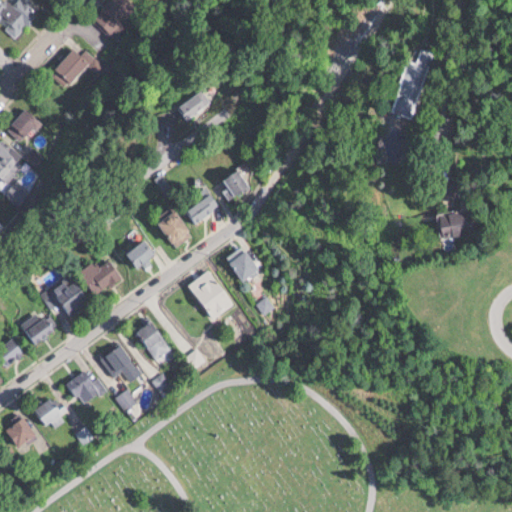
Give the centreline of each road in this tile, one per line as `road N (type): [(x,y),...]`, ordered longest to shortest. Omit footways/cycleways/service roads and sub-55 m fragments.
road 1 (residential): [(0,395),(250,213),(269,182)]
road 2 (residential): [(0,270),(172,147)]
road 3 (residential): [(0,90),(82,0)]
